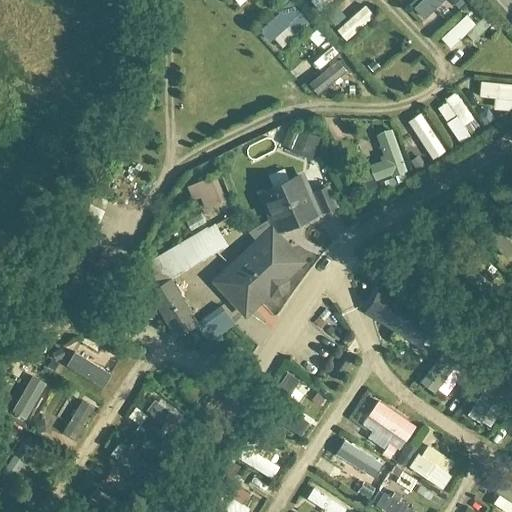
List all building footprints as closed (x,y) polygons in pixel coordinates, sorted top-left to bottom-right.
[(302,174),(262,191),(277,226),(317,209),(302,174)] [(204,229),(137,268),(149,289),(152,287),(169,277),(216,250),(204,229)] [(272,229),(217,279),(246,310),(270,288),(273,290),(280,291),(285,286),(285,279),(282,276),(300,260),(272,229)] [(152,287),(179,334),(196,324),(169,277),(152,287)] [(221,305),(196,324),(208,340),(234,321),(221,305)]
